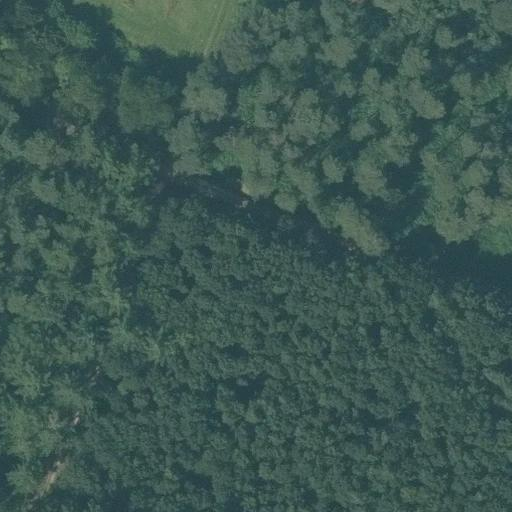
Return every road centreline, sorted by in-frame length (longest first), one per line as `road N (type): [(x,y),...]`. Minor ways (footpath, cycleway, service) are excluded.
road 1 (track): [(511,314),(181,198)]
road 2 (track): [(42,511),(181,198)]
road 3 (track): [(181,198),(194,106),(224,0)]
road 4 (track): [(181,198),(0,109)]
